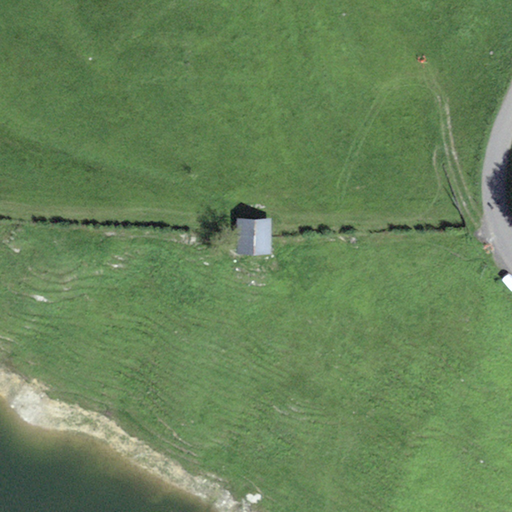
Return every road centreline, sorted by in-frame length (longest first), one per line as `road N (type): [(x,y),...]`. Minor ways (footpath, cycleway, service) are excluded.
road 1 (track): [(506,238),(484,235),(473,222),(435,78)]
road 2 (unclassified): [(511,248),(498,216),(494,171),(511,114)]
